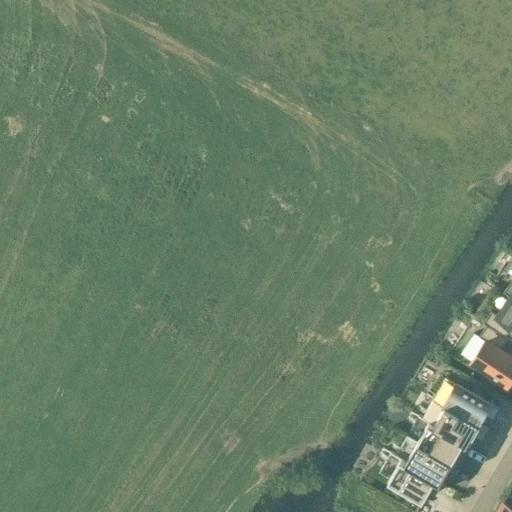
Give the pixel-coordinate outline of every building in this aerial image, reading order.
[(485,322),(509,338),(509,337),(506,335),(511,326),(511,293),(506,290),(505,291),(511,295),(511,296),(500,315),(493,310),(485,322)] [(475,333),(462,353),(470,359),(508,384),(511,379),(511,380),(511,354),(502,348),(509,338),(485,322),(484,323),(487,325),(480,336),(475,333)] [(434,397),(481,424),(479,423),(491,403),(446,377),(434,397)] [(418,415),(469,444),(481,424),(434,397),(434,398),(435,399),(424,418),(418,415)] [(406,435),(453,461),(464,442),(469,445),(469,444),(418,415),(406,435)] [(391,451),(391,452),(441,481),(453,461),(406,435),(395,454),(391,451)] [(441,481),(391,452),(379,472),(424,498),(436,478),(441,481)] [(497,511),(511,511),(511,504),(504,500),(497,511)]
